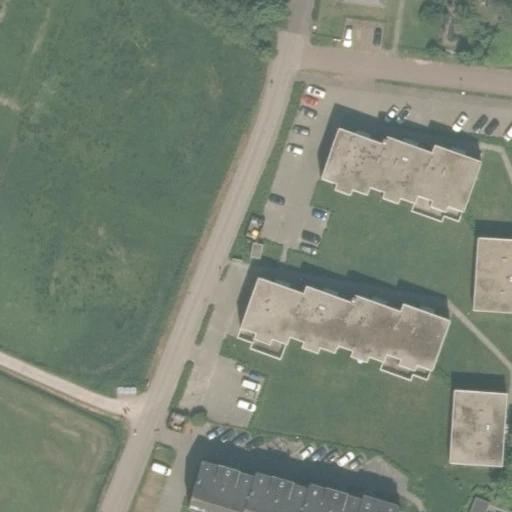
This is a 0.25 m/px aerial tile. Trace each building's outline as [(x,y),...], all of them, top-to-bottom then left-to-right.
[(344,0),(344,5),(388,11),(389,0),(344,0)] [(467,218),(485,166),(457,156),(438,150),(436,157),(408,148),(390,141),(387,149),(364,141),(342,133),(325,183),(341,189),(338,195),(355,201),(357,195),(372,200),(375,192),(387,197),(385,203),(402,209),(404,203),(418,208),(420,202),(436,207),(434,212),(449,217),(451,212),(467,218)] [(511,312),(511,240),(471,238),(467,310),(511,312)] [(427,380),(447,323),(419,313),(393,304),(390,312),(370,305),(346,296),(341,308),(321,301),(299,293),(295,305),(273,297),(253,290),(238,330),(252,335),(249,344),(289,358),(294,344),(406,384),(410,373),(427,380)] [(499,467),(504,396),(442,391),(437,462),(499,467)] [(196,460),(182,503),(210,511),(230,511),(231,511),(234,511),(395,511),(396,511),(380,506),(360,500),(359,505),(334,498),(306,490),(304,493),(293,490),(294,487),(272,479),(247,471),(245,476),(221,469),(196,460)] [(479,496),(472,511),(490,511),(494,502),(479,496)]
